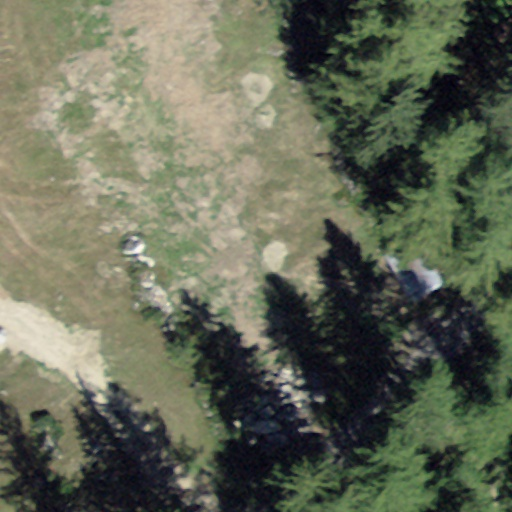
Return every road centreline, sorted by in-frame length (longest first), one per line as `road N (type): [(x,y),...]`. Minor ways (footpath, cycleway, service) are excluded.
road 1 (unclassified): [(268,511),(511,267)]
road 2 (track): [(190,511),(95,380),(0,304)]
